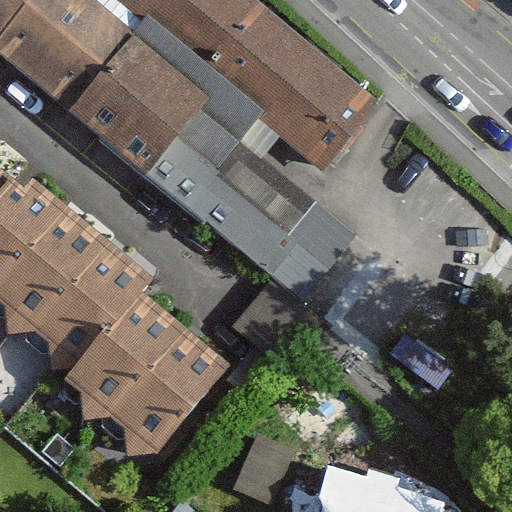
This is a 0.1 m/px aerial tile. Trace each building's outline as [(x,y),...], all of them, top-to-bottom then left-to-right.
[(0,0),(0,52),(282,266),(241,320),(277,348),(310,305),(305,301),(370,216),(321,179),(390,89),(272,0),(0,0)] [(0,209),(17,191),(0,175),(0,209)] [(26,180),(17,191),(0,209),(0,289),(66,215),(26,180)] [(105,249),(66,215),(0,289),(0,297),(12,309),(12,329),(34,329),(105,249)] [(147,286),(105,249),(34,329),(50,343),(48,367),(72,370),(139,294),(147,286)] [(183,333),(139,294),(72,370),(75,373),(66,383),(82,396),(81,418),(108,418),(183,333)] [(228,372),(183,333),(108,418),(126,434),(129,458),(154,456),(228,372)] [(240,484),(274,497),(296,441),(262,427),(240,484)] [(324,463),(314,511),(438,511),(444,485),(324,463)]
